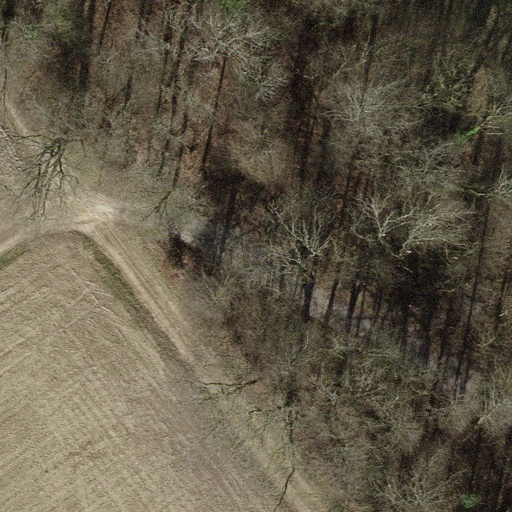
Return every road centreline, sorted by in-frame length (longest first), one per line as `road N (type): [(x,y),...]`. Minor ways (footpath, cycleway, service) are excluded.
road 1 (track): [(0,240),(90,189),(209,232),(511,408)]
road 2 (track): [(0,64),(326,511)]
